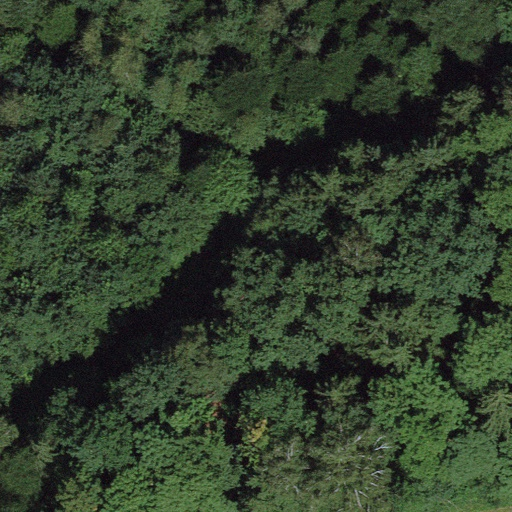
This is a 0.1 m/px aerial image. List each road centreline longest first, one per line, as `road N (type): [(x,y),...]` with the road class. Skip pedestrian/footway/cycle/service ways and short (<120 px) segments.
road 1 (track): [(0,429),(86,376),(298,181),(347,155)]
road 2 (track): [(347,155),(511,87)]
